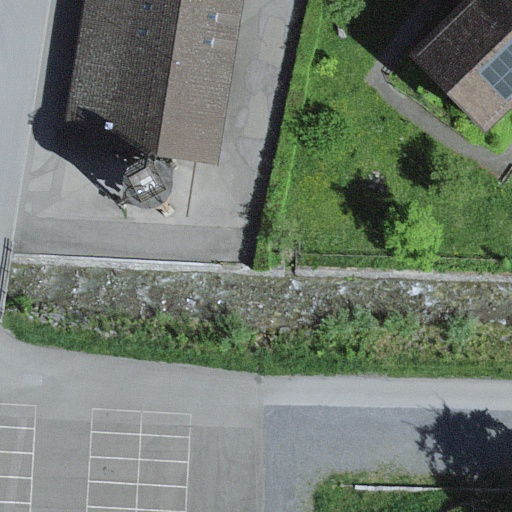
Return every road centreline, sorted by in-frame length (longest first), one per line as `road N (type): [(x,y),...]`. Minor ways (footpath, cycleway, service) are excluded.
road 1 (track): [(221,389),(511,395)]
road 2 (unclassified): [(18,0),(0,145)]
